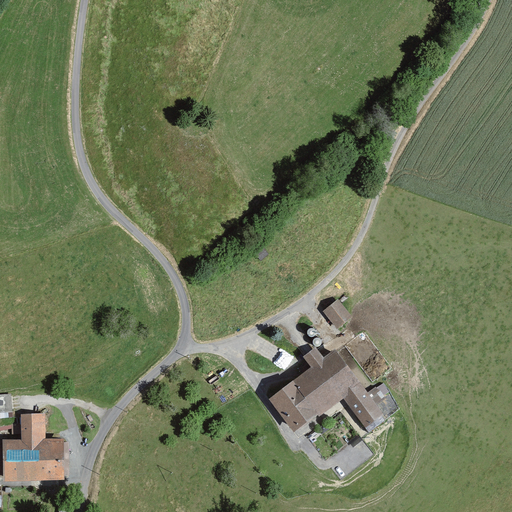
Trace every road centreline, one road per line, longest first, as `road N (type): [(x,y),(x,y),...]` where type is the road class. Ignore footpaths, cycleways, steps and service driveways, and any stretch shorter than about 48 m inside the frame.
road 1 (unclassified): [(85,0),(76,114),(81,156),(111,211),(164,260),(186,317),(180,351),(117,412),(90,453),(79,511)]
road 2 (track): [(180,351),(235,341),(337,273),(357,245),(406,122),(490,0)]
